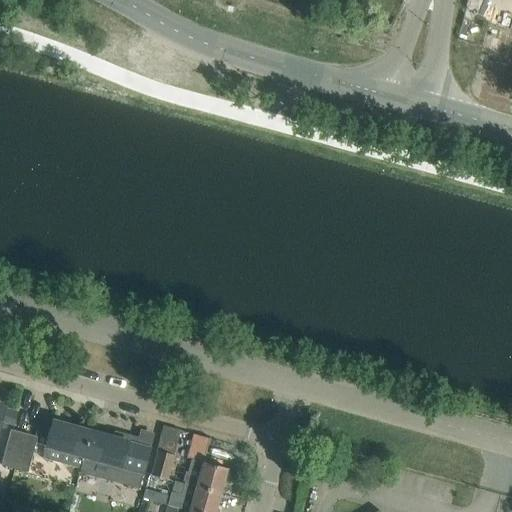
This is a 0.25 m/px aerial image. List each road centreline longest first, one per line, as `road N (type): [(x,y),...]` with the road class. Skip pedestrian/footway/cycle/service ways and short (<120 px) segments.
road 1 (unclassified): [(291,381),(0,298)]
road 2 (residential): [(0,365),(278,439)]
road 3 (tertiary): [(389,96),(173,29),(122,0)]
road 4 (unclassified): [(511,443),(291,381)]
